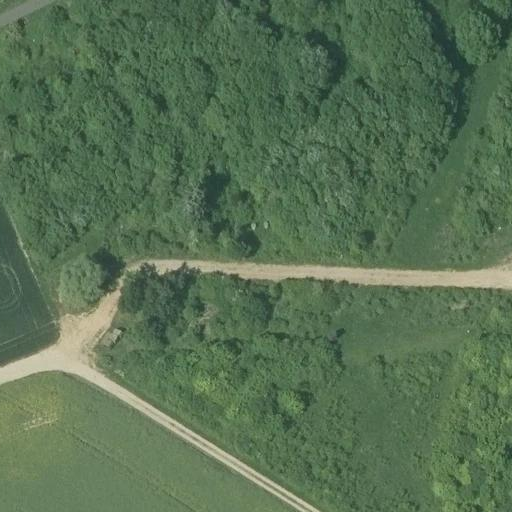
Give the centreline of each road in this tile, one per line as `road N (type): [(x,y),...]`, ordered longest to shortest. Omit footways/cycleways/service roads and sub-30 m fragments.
road 1 (track): [(511,285),(129,269),(60,367)]
road 2 (track): [(60,367),(246,511)]
